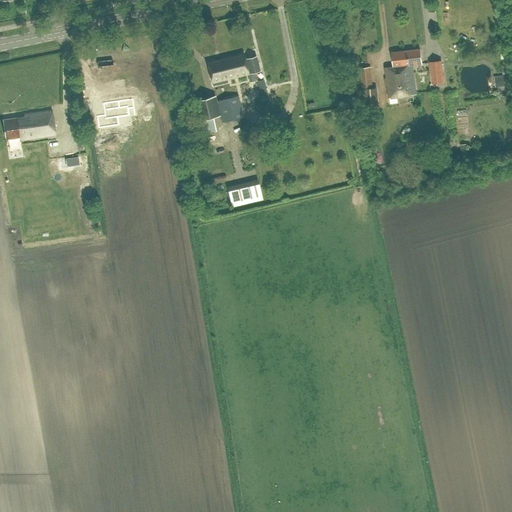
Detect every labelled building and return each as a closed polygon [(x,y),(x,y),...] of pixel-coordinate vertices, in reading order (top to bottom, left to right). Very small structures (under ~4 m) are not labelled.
[(395,73),(413,71),(412,65),(422,64),(420,49),(392,53),(394,67),(395,73)] [(244,59),(243,54),(228,58),(221,60),(215,61),(207,63),(213,86),(227,82),(227,79),(232,78),(232,77),(248,74),(245,64),(244,59)] [(255,72),(260,71),(256,56),(254,57),(252,56),(248,57),(247,58),(245,59),(246,63),(245,64),(248,74),(250,81),(255,80),(257,80),(255,72)] [(431,84),(445,83),(442,61),(429,62),(431,84)] [(372,88),(370,67),(359,69),(361,89),(355,90),(358,114),(378,112),(375,88),(372,88)] [(416,94),(413,71),(395,73),(394,67),(385,68),(389,97),(416,94)] [(500,86),(509,85),(508,75),(499,76),(500,86)] [(258,81),(262,98),(267,97),(263,80),(258,81)] [(216,101),(220,115),(222,122),(243,117),(238,96),(216,101)] [(134,108),(132,99),(103,103),(104,115),(97,116),(98,128),(118,125),(117,117),(129,115),(128,109),(134,108)] [(20,139),(55,134),(51,110),(24,114),(24,117),(3,120),(6,139),(20,137),(20,139)] [(200,135),(216,131),(213,117),(196,121),(200,135)] [(49,165),(29,167),(39,248),(58,246),(49,165)] [(235,204),(266,197),(262,180),(230,187),(235,204)]
